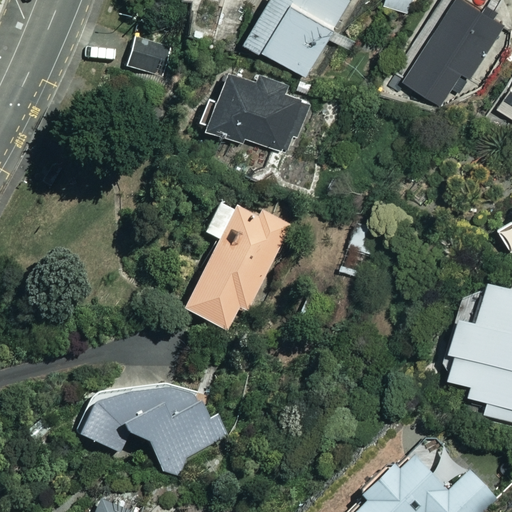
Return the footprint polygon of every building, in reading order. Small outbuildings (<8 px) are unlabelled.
[(262,0),(244,33),(308,69),(326,36),(336,41),(358,0),(262,0)] [(414,0),(384,0),(383,2),(410,12),(414,0)] [(207,94),(197,125),(242,140),(243,135),(289,150),(309,93),(230,66),(219,98),(207,94)] [(511,74),(492,105),(511,118),(511,74)] [(253,215),(216,196),(200,228),(216,236),(181,306),(225,327),(236,306),(246,311),(289,223),(257,207),(253,215)] [(511,210),(495,220),(508,247),(511,245),(511,210)] [(511,276),(486,269),(482,282),(467,284),(459,293),(447,340),(455,342),(446,370),(471,378),(467,389),(488,396),(483,411),(511,419),(511,276)] [(171,385),(97,389),(76,432),(117,451),(127,431),(145,440),(160,469),(178,477),(187,456),(227,435),(214,409),(203,414),(198,395),(171,385)] [(432,462),(407,439),(360,491),(363,494),(346,511),(473,511),(490,494),(443,451),(432,462)] [(133,511),(97,498),(91,511),(133,511)]
